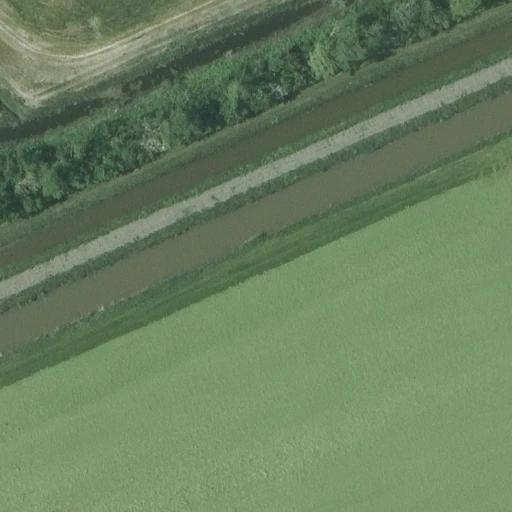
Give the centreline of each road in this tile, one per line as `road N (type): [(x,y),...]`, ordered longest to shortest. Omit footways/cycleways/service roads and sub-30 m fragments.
road 1 (track): [(0,291),(511,68)]
road 2 (track): [(228,0),(88,62),(61,64),(0,34)]
